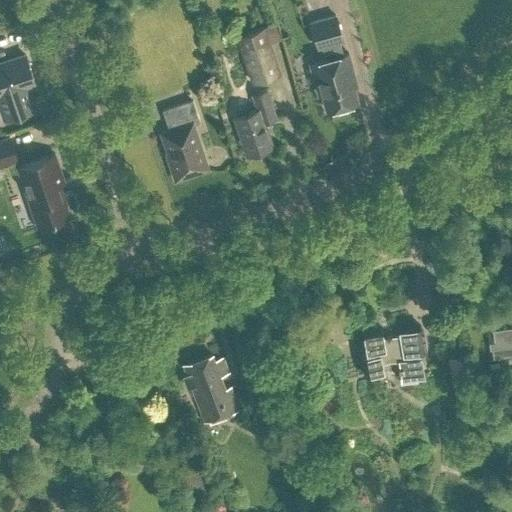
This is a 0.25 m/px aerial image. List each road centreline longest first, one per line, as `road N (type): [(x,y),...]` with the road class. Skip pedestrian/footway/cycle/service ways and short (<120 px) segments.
road 1 (tertiary): [(138,250),(291,204),(392,155),(511,70)]
road 2 (residential): [(138,250),(56,0)]
road 3 (tertiary): [(0,431),(48,397),(65,289),(138,250)]
